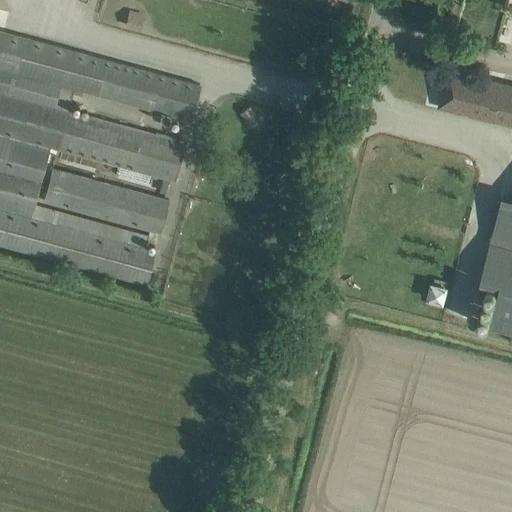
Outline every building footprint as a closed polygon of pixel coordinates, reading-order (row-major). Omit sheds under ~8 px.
[(0,0),(0,244),(146,284),(154,251),(31,218),(50,146),(174,180),(184,142),(67,110),(73,88),(190,120),(200,85),(0,30),(0,0)] [(128,13),(123,30),(138,34),(143,17),(128,13)] [(511,91),(478,83),(480,76),(449,68),(439,107),(460,112),(461,109),(469,111),(468,114),(493,120),(494,118),(511,122),(511,91)] [(250,105),(240,113),(251,128),(261,120),(250,105)] [(51,168),(44,201),(160,232),(168,200),(51,168)] [(511,234),(493,230),(480,281),(500,286),(490,326),(511,331),(511,234)] [(435,278),(428,304),(439,307),(446,282),(435,278)] [(205,287),(198,298),(212,307),(219,295),(205,287)]
